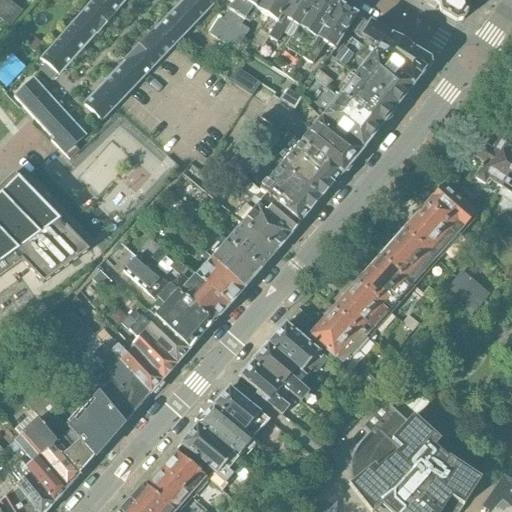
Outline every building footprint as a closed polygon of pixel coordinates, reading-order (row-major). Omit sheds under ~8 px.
[(94,0),(93,0),(80,16),(98,31),(112,16),(94,0)] [(120,0),(94,0),(112,16),(124,2),(120,0)] [(204,0),(182,0),(179,4),(198,22),(212,7),(204,0)] [(262,0),(234,0),(227,11),(229,12),(223,21),(219,19),(209,35),(229,47),(232,42),(229,41),(239,26),(239,27),(241,25),(242,26),(253,10),(255,12),(262,0)] [(262,0),(255,12),(256,12),(268,20),(260,33),(268,38),(268,37),(291,0),(262,0)] [(316,0),(291,0),(268,37),(278,43),(283,34),(290,39),(285,48),(286,48),(316,0)] [(337,6),(328,0),(316,0),(286,48),(304,59),(337,6)] [(462,22),(468,13),(467,5),(470,0),(427,0),(438,7),(439,13),(455,23),(462,22)] [(179,4),(165,18),(184,36),(198,22),(179,4)] [(335,51),(345,34),(356,17),(337,6),(304,59),(313,65),(325,45),(335,51)] [(80,16),(67,30),(85,45),(98,31),(80,16)] [(165,18),(151,33),(170,51),(184,36),(165,18)] [(370,26),(360,20),(351,33),(361,40),(370,26)] [(229,41),(232,42),(240,47),(250,31),(242,26),(241,25),(239,27),(239,26),(229,41)] [(413,87),(428,69),(427,61),(411,51),(411,50),(392,39),(391,39),(370,26),(361,40),(377,50),(372,55),(413,87)] [(67,30),(54,45),(71,61),(85,45),(67,30)] [(151,33),(138,47),(157,65),(170,51),(151,33)] [(268,38),(260,33),(253,44),(261,48),(268,38)] [(358,44),(349,37),(345,41),(355,49),(358,44)] [(54,45),(40,60),(58,76),(71,61),(54,45)] [(138,47),(124,61),(144,79),(157,65),(138,47)] [(372,55),(355,76),(397,109),(408,95),(407,95),(412,87),(413,88),(413,87),(372,55)] [(124,61),(111,75),(129,93),(144,79),(124,61)] [(251,96),(259,84),(236,68),(228,81),(251,96)] [(331,82),(319,71),(313,78),(326,88),(331,82)] [(295,73),(291,79),(303,87),(307,80),(295,73)] [(111,75),(97,90),(116,108),(129,93),(111,75)] [(355,76),(338,98),(378,130),(395,110),(396,110),(397,109),(355,76)] [(18,89),(11,95),(41,126),(49,118),(59,109),(43,92),(41,90),(32,81),(20,92),(18,89)] [(97,90),(82,105),(101,123),(116,108),(97,90)] [(294,110),(300,100),(301,99),(293,95),(286,105),(294,110)] [(338,98),(321,119),(361,152),(367,145),(367,146),(379,131),(378,130),(338,98)] [(49,118),(41,126),(53,139),(51,141),(69,161),(78,152),(74,148),(85,136),(75,126),(59,109),(49,118)] [(306,136),(301,142),(341,176),(346,171),(350,166),(362,152),(361,152),(321,119),(312,130),(306,136)] [(255,153),(259,148),(270,131),(271,129),(258,120),(242,144),(236,152),(242,156),(248,148),(255,153)] [(276,122),(271,129),(270,131),(276,136),(283,128),(276,122)] [(479,169),(473,179),(483,186),(487,180),(501,189),(511,173),(511,150),(511,148),(511,143),(502,137),(499,143),(498,142),(490,153),(485,150),(481,156),(479,154),(476,159),(484,164),(480,170),(479,169)] [(301,142),(280,166),(321,199),(340,177),(341,176),(301,142)] [(260,191),(265,195),(300,224),(321,199),(280,166),(260,191)] [(511,173),(501,189),(497,196),(498,197),(499,196),(509,202),(511,204),(511,173)] [(14,174),(0,187),(0,277),(22,262),(43,285),(88,252),(14,174)] [(241,175),(230,192),(240,198),(251,183),(241,175)] [(473,216),(443,189),(442,191),(439,190),(433,196),(434,200),(427,208),(460,237),(476,219),(473,216)] [(290,235),(300,224),(265,195),(260,201),(255,196),(250,201),(257,207),(290,235)] [(257,207),(241,225),(274,253),(290,235),(257,207)] [(437,263),(460,237),(427,208),(425,210),(422,209),(417,215),(418,218),(404,234),(434,261),(437,263)] [(241,225),(226,242),(259,271),(274,253),(241,225)] [(437,263),(434,261),(404,234),(403,236),(399,234),(394,241),(395,244),(381,260),(411,287),(414,289),(437,263)] [(226,242),(210,260),(243,289),(259,271),(226,242)] [(227,307),(194,278),(161,248),(160,250),(154,244),(145,254),(152,259),(179,283),(173,290),(212,325),(227,307)] [(173,290),(136,258),(123,273),(155,303),(163,294),(170,301),(162,310),(154,319),(155,320),(189,351),(197,342),(212,325),(173,290)] [(227,307),(243,289),(210,260),(202,270),(194,278),(227,307)] [(414,289),(411,287),(381,260),(380,261),(376,260),(371,266),(372,270),(358,286),(391,315),(414,289)] [(474,312),(488,296),(460,274),(447,290),(474,312)] [(368,341),(391,315),(358,286),(356,288),(353,286),(348,292),(349,296),(335,312),(365,339),(368,341)] [(86,326),(68,307),(47,331),(69,359),(73,354),(67,347),(86,326)] [(118,310),(110,319),(119,327),(127,318),(118,310)] [(368,341),(365,339),(335,312),(333,314),(330,312),(324,318),(326,322),(311,339),(344,368),(368,341)] [(176,366),(189,351),(155,320),(149,327),(135,314),(133,314),(128,319),(176,366)] [(163,381),(176,366),(128,319),(121,326),(137,341),(131,347),(133,350),(163,381)] [(285,327),(268,346),(306,378),(312,371),(316,374),(326,362),(285,327)] [(150,396),(163,381),(133,350),(127,355),(112,339),(104,346),(150,396)] [(150,396),(104,346),(103,345),(82,368),(126,423),(150,396)] [(268,346),(252,364),(288,394),(299,404),(308,395),(299,387),(306,378),(268,346)] [(252,364),(239,378),(253,391),(251,393),(280,418),(287,409),(280,402),(288,394),(252,364)] [(39,420),(38,421),(50,435),(61,447),(56,452),(79,478),(94,461),(66,430),(53,415),(67,403),(61,397),(65,393),(53,379),(25,404),(39,420)] [(417,393),(410,388),(399,401),(406,406),(417,393)] [(243,434),(259,416),(245,403),(228,390),(212,408),(243,434)] [(94,461),(123,426),(97,394),(66,430),(94,461)] [(406,422),(384,401),(362,426),(369,432),(362,440),(359,443),(357,446),(355,449),(354,452),(353,455),(351,461),(351,464),(351,469),(351,471),(351,474),(352,477),(353,480),(353,482),(349,487),(368,511),(373,511),(381,506),(387,511),(458,511),(459,511),(480,480),(449,459),(447,460),(434,447),(439,441),(413,417),(406,422)] [(252,442),(243,434),(212,408),(196,427),(236,460),(252,442)] [(348,413),(335,428),(338,430),(332,436),(339,442),(357,422),(348,413)] [(42,463),(66,492),(79,478),(56,452),(61,447),(50,435),(38,421),(20,437),(21,438),(42,463)] [(242,465),(236,460),(196,427),(179,447),(224,485),(242,465)] [(53,506),(66,492),(42,463),(21,438),(7,449),(19,465),(53,506)] [(0,487),(11,481),(9,479),(3,471),(0,473),(0,457),(5,454),(0,447),(0,487)] [(191,500),(207,482),(174,453),(158,470),(191,500)] [(48,511),(53,506),(19,465),(17,467),(19,470),(9,479),(11,481),(34,511),(48,511)] [(171,511),(180,511),(191,500),(158,470),(143,487),(171,511)] [(0,511),(34,511),(11,481),(0,487),(0,511)] [(171,511),(143,487),(127,505),(124,508),(121,511),(171,511)] [(509,511),(500,503),(491,511),(509,511)]
